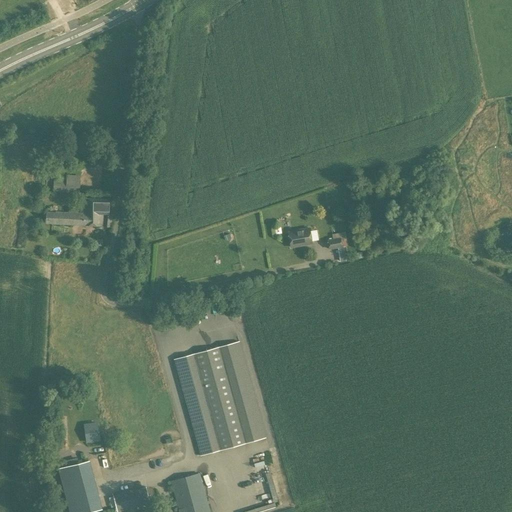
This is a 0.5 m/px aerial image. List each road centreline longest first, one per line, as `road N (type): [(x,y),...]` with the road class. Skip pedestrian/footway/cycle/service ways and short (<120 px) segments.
road 1 (residential): [(271,269),(112,304),(105,299),(136,10)]
road 2 (unknown): [(204,461),(183,422),(170,349),(186,335),(229,328)]
road 3 (secondary): [(0,76),(136,10)]
road 4 (secondary): [(132,2),(0,66)]
